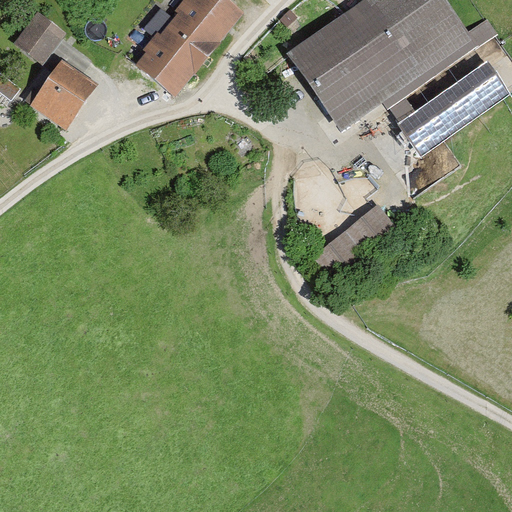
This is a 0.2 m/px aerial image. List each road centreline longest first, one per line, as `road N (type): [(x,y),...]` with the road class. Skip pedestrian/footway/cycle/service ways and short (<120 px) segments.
road 1 (track): [(207,99),(276,135),(281,215),(306,292),(368,344),(511,421)]
road 2 (residential): [(284,0),(207,99),(57,165),(0,208)]
